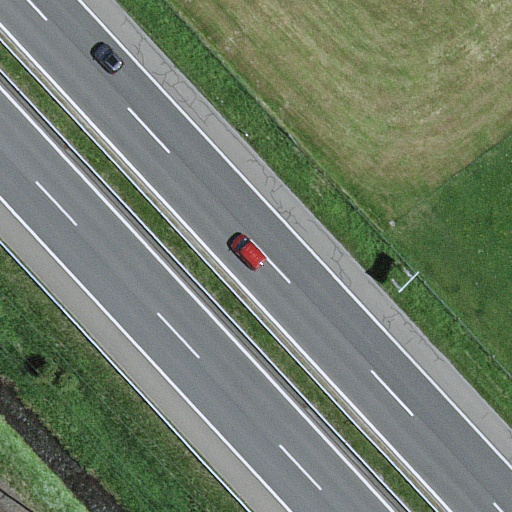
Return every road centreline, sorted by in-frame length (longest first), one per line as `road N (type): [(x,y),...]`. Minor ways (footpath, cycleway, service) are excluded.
road 1 (motorway): [(496,511),(22,0)]
road 2 (motorway): [(0,146),(338,511)]
